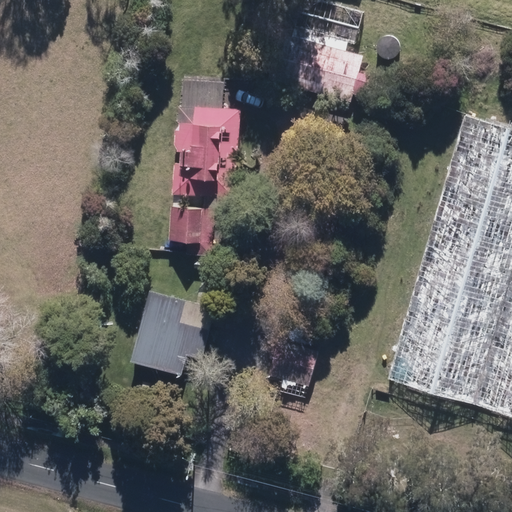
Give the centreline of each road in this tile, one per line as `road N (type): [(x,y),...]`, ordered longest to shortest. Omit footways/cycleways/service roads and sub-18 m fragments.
road 1 (track): [(324,511),(411,165),(409,134),(391,113)]
road 2 (residential): [(211,511),(0,457)]
